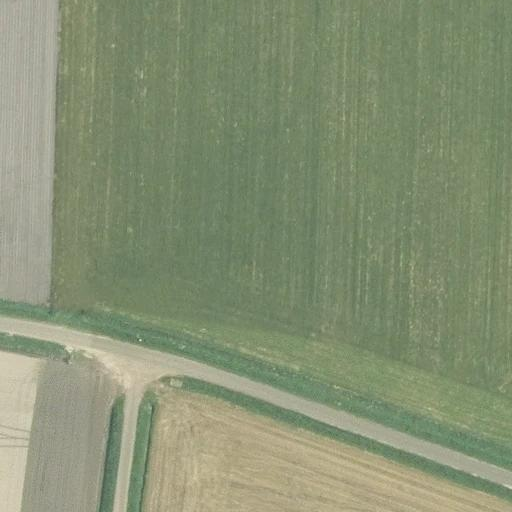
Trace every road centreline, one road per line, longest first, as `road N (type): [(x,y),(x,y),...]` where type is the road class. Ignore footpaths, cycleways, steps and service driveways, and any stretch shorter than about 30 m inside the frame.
road 1 (unclassified): [(511,482),(136,359)]
road 2 (unclassified): [(119,511),(136,359)]
road 3 (unclassified): [(136,359),(0,328)]
